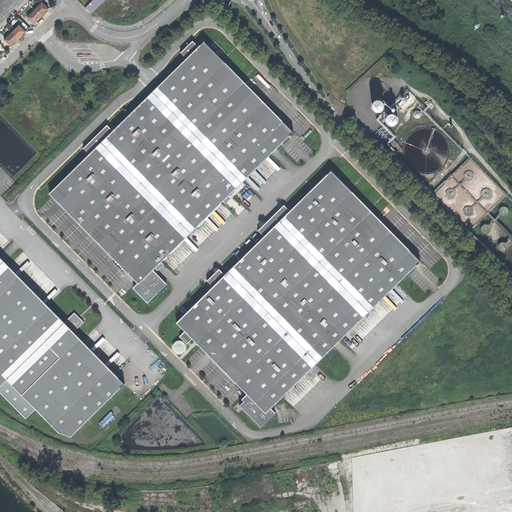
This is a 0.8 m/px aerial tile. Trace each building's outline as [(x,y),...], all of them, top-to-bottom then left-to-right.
[(0,0),(0,17),(3,21),(25,0),(0,0)] [(90,12),(102,0),(92,0),(85,7),(90,12)] [(28,17),(33,23),(36,21),(45,11),(48,9),(43,2),(28,17)] [(5,40),(10,46),(13,43),(22,35),(25,31),(20,25),(5,40)] [(147,302),(166,283),(153,269),(293,132),(204,41),(198,47),(192,41),(180,53),(186,59),(152,92),(112,131),(107,125),(83,148),(89,154),(49,193),(138,283),(133,288),(147,302)] [(351,115),(358,123),(400,120),(400,117),(396,113),(396,111),(400,107),(408,106),(412,102),(412,99),(413,97),(412,96),(412,93),(408,88),(388,105),(383,100),(350,102),(351,115)] [(403,140),(401,146),(401,152),(403,157),(405,163),(409,167),(414,171),(420,173),(426,174),(432,173),(438,171),(442,168),(446,163),(449,158),(451,152),(451,146),(449,140),(447,136),(443,131),(439,128),(434,126),(429,124),(423,124),(418,126),(413,128),(409,131),(405,135),(403,140)] [(393,154),(400,147),(392,139),(385,146),(393,154)] [(511,274),(511,202),(469,159),(432,195),(511,274)] [(274,412),(270,407),(419,261),(330,170),(289,211),(283,205),(257,230),(263,236),(224,274),(218,268),(206,280),(212,286),(176,322),(184,330),(178,336),(182,339),(181,340),(180,340),(178,340),(175,340),(174,342),(173,344),(172,346),(173,349),(174,350),(175,352),(177,352),(179,352),(180,352),(182,351),(183,350),(184,348),(185,347),(185,345),(184,343),(185,343),(186,343),(191,338),(246,393),(240,398),(242,401),(238,404),(260,426),(274,412)] [(66,323),(6,262),(0,267),(0,387),(8,380),(66,323)] [(76,313),(66,323),(75,332),(85,322),(76,313)] [(75,332),(66,323),(8,380),(37,408),(60,432),(72,436),(126,384),(75,332)] [(0,391),(27,418),(37,408),(8,380),(0,387),(0,391)] [(452,491),(495,483),(486,435),(350,460),(359,509),(427,496),(422,466),(447,461),(452,491)] [(31,470),(33,465),(23,458),(20,463),(31,470)]
